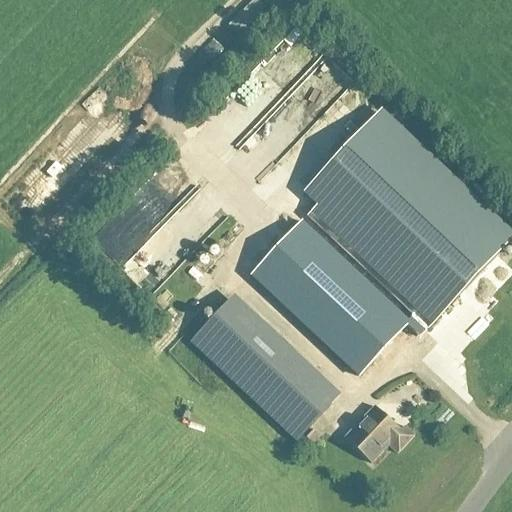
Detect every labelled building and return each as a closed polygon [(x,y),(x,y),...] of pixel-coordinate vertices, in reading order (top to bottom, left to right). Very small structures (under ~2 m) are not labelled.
[(273,171),(351,82),(324,60),(293,33),(198,141),(220,161),(238,141),(273,171)] [(129,52),(112,70),(140,96),(157,78),(129,52)] [(419,337),(440,315),(511,239),(378,114),(307,191),(321,204),(252,277),(358,376),(405,325),(419,337)] [(24,225),(100,147),(77,125),(1,202),(24,225)] [(1,223),(0,224),(0,252),(4,256),(19,240),(1,223)] [(225,305),(190,342),(296,441),(331,404),(225,305)] [(232,417),(257,437),(270,422),(245,402),(232,417)] [(414,435),(405,427),(401,431),(375,406),(344,438),(371,463),(388,445),(396,453),(414,435)]
